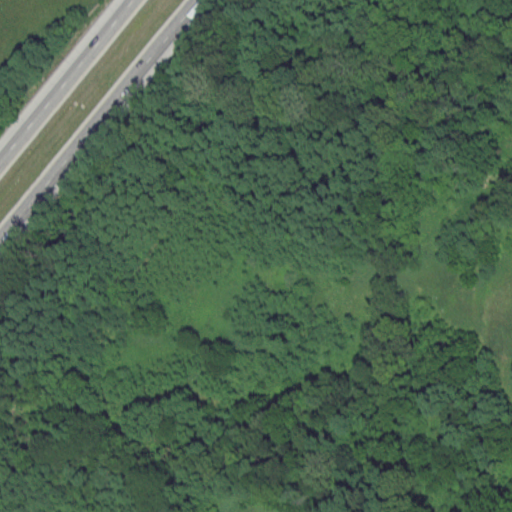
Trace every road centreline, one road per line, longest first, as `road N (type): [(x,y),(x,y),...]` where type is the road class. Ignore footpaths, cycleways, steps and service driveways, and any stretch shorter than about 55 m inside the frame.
road 1 (motorway): [(0,237),(195,0)]
road 2 (motorway): [(131,0),(0,159)]
